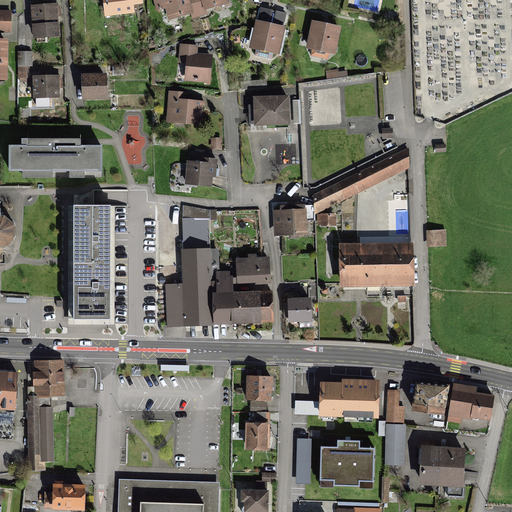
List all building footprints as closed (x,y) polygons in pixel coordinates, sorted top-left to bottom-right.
[(101,0),(102,17),(128,16),(128,11),(138,11),(137,0),(101,0)] [(156,0),(157,3),(165,3),(167,19),(174,19),(174,16),(206,14),(205,6),(224,5),(223,0),(156,0)] [(53,6),(30,7),(31,37),(54,37),(53,6)] [(254,21),(248,47),(278,54),(284,27),(254,21)] [(310,22),(304,49),(332,55),(338,28),(310,22)] [(195,49),(180,48),(179,62),(185,62),(184,80),(207,82),(208,56),(195,55),(195,49)] [(102,76),(79,76),(79,97),(102,97),(102,76)] [(55,78),(31,77),(31,98),(55,99),(55,78)] [(183,94),(166,94),(164,122),(199,123),(200,103),(182,102),(183,94)] [(286,98),(251,98),(251,126),(285,126),(286,98)] [(21,145),(9,145),(9,170),(22,170),(22,177),(52,177),(52,169),(71,169),(71,177),(84,176),(84,170),(102,170),(101,146),(81,146),(81,137),(21,138),(21,145)] [(404,150),(313,196),(312,214),(404,167),(404,150)] [(199,163),(184,162),(183,183),(208,184),(208,173),(212,174),(212,161),(199,161),(199,163)] [(121,193),(87,192),(86,241),(120,242),(121,193)] [(1,202),(0,202),(0,262),(5,262),(5,249),(15,238),(15,225),(4,215),(1,215),(1,202)] [(183,207),(182,220),(183,220),(206,220),(206,211),(183,207)] [(303,212),(273,212),(273,236),(303,235),(303,212)] [(336,216),(316,215),(316,227),(335,227),(336,216)] [(210,251),(209,220),(206,220),(183,220),(183,251),(210,251)] [(444,232),(426,233),(426,248),(444,248),(444,232)] [(85,303),(119,303),(120,242),(86,241),(85,303)] [(410,245),(335,245),(335,286),(410,286),(410,245)] [(166,326),(269,324),(268,259),(234,260),(235,278),(218,279),(218,251),(210,251),(183,251),(180,252),(181,285),(165,286),(166,326)] [(307,302),(285,302),(285,323),(307,323),(307,302)] [(67,392),(64,361),(36,361),(37,383),(28,383),(33,460),(57,458),(53,393),(67,392)] [(0,408),(12,410),(14,373),(0,371),(0,408)] [(269,379),(245,378),(244,401),(268,401),(269,379)] [(445,384),(413,378),(408,406),(440,412),(445,384)] [(375,385),(317,384),(316,416),(335,416),(374,417),(375,385)] [(473,389),(452,385),(446,417),(469,421),(469,417),(487,420),(491,397),(472,393),(473,389)] [(397,391),(385,391),(385,421),(401,421),(402,407),(397,407),(397,391)] [(264,408),(248,407),(248,417),(264,417),(264,408)] [(266,425),(244,425),(244,449),(266,449),(266,425)] [(402,426),(385,426),(384,464),(401,465),(402,426)] [(432,440),(417,440),(417,486),(459,486),(459,447),(432,446),(432,440)] [(338,448),(321,448),(320,481),(334,481),(335,486),(360,487),(360,482),(374,483),(375,449),(360,448),(360,442),(338,441),(338,448)] [(241,491),(240,511),(264,511),(265,482),(274,481),(274,474),(260,474),(260,481),(254,481),(254,491),(241,491)] [(220,511),(221,477),(118,475),(117,511),(220,511)] [(80,488),(49,487),(49,493),(45,493),(44,508),(80,509),(80,488)]
